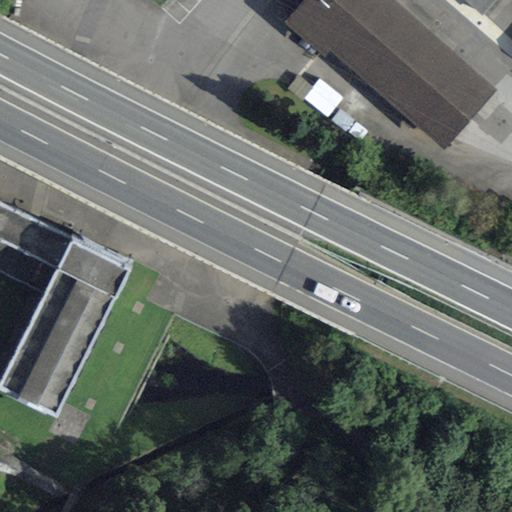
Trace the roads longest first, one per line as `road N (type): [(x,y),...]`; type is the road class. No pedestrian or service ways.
road 1 (motorway): [(0,119),(511,377)]
road 2 (motorway): [(511,310),(0,53)]
road 3 (unclassified): [(225,0),(185,47),(164,58),(101,58),(0,42)]
